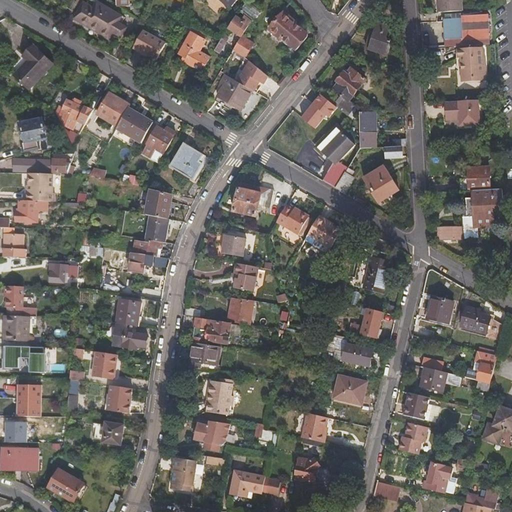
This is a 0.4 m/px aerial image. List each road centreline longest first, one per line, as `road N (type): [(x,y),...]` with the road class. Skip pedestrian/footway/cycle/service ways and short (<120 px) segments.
road 1 (residential): [(244,148),(192,233),(150,461),(134,503)]
road 2 (residential): [(244,148),(0,1)]
road 3 (residential): [(355,511),(419,249)]
road 4 (residential): [(419,249),(407,0)]
road 5 (residential): [(244,148),(419,249)]
road 6 (residential): [(334,39),(244,148)]
